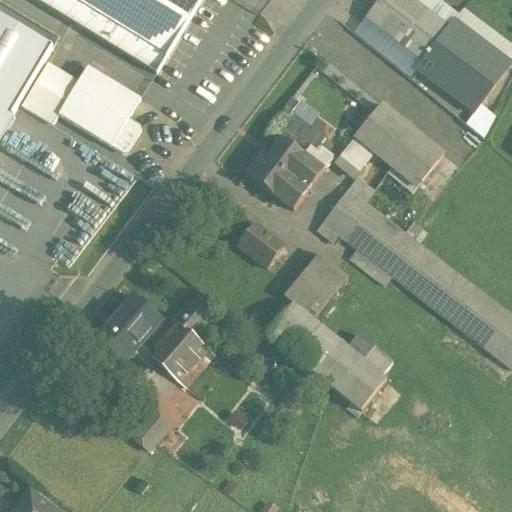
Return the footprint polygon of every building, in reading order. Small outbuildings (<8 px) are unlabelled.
[(34,0),(157,75),(202,0),(34,0)] [(380,0),(379,2),(438,47),(451,31),(450,30),(414,2),(415,0),(380,0)] [(438,47),(379,2),(365,21),(423,64),(424,65),(438,47)] [(0,143),(14,120),(12,119),(18,107),(53,50),(0,18),(0,143)] [(438,47),(424,65),(423,64),(417,72),(475,116),(511,67),(454,24),(450,30),(451,31),(438,47)] [(78,85),(48,66),(22,109),(53,128),(59,117),(58,117),(78,85)] [(140,102),(88,69),(78,85),(58,117),(59,117),(122,156),(129,155),(141,136),(139,130),(128,123),(140,102)] [(444,158),(382,106),(355,139),(375,155),(417,190),(444,158)] [(326,141),(292,116),(275,139),(279,142),(280,141),(309,163),(315,156),(326,141)] [(38,171),(22,201),(81,234),(110,181),(71,160),(75,152),(48,137),(31,167),(38,171)] [(375,155),(355,139),(333,167),(353,183),(375,155)] [(309,163),(280,141),(279,142),(267,158),(263,154),(246,177),(293,213),(323,174),(309,163)] [(333,162),(322,154),(318,159),(315,156),(309,163),(323,174),(333,162)] [(374,195),(356,182),(348,193),(366,206),(374,195)] [(366,206),(348,193),(322,227),(333,235),(357,253),(392,280),(511,373),(511,319),(406,238),(366,206)] [(284,250),(255,227),(238,249),(267,272),(284,250)] [(333,235),(322,227),(317,234),(327,242),(333,235)] [(392,280),(357,253),(350,263),(384,290),(392,280)] [(319,257),(283,301),(293,308),(312,323),(347,280),(319,257)] [(133,300),(98,340),(140,377),(153,363),(152,362),(153,361),(138,348),(160,323),(133,300)] [(212,319),(192,302),(173,323),(181,330),(193,340),(212,319)] [(312,323),(293,308),(268,339),(327,388),(361,415),(386,384),(382,380),(347,352),(312,323)] [(193,340),(181,330),(153,361),(152,362),(153,363),(185,391),(214,358),(193,340)] [(393,366),(357,338),(347,352),(382,380),(393,366)] [(152,411),(130,437),(149,454),(156,446),(171,428),(152,411)] [(52,511),(30,495),(16,511),(52,511)]
